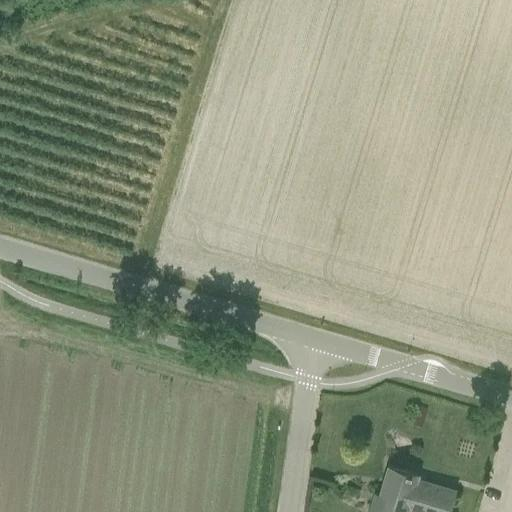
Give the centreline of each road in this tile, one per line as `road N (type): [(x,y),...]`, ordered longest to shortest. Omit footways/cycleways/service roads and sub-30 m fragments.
road 1 (unclassified): [(313,339),(0,248)]
road 2 (unclassified): [(511,398),(313,339)]
road 3 (unclassified): [(313,339),(289,511)]
